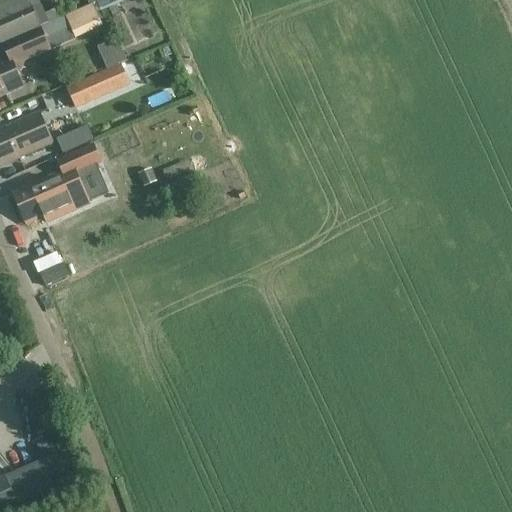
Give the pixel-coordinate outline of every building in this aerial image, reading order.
[(0,0),(0,39),(2,44),(42,26),(30,0),(0,0)] [(67,13),(77,35),(103,24),(93,2),(67,13)] [(49,51),(41,33),(4,49),(9,59),(0,63),(0,97),(23,87),(14,66),(49,51)] [(118,40),(96,49),(106,72),(121,66),(128,63),(118,40)] [(76,110),(130,86),(121,66),(106,72),(67,89),(76,110)] [(52,144),(39,114),(5,129),(5,128),(0,130),(0,166),(1,168),(19,160),(19,159),(52,144)] [(31,185),(12,193),(26,225),(44,217),(47,224),(59,219),(91,206),(78,174),(101,164),(93,146),(56,162),(61,174),(43,182),(31,187),(31,185)]
